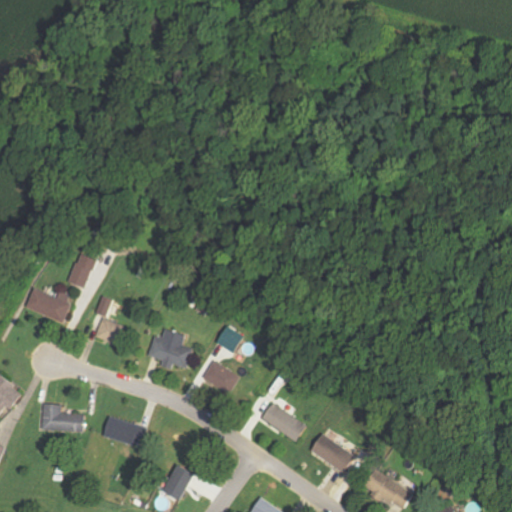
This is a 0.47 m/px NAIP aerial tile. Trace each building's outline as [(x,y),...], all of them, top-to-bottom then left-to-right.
[(105,284),(112,265),(95,259),(92,266),(82,262),(74,283),(92,290),(96,281),(105,284)] [(71,324),(81,297),(68,292),(65,299),(42,290),(34,309),(71,324)] [(247,338),(230,326),(219,343),(235,354),(247,338)] [(184,346),(187,336),(167,331),(164,339),(157,337),(151,357),(166,361),(164,366),(188,372),(194,349),(184,346)] [(216,398),(229,404),(243,376),(213,362),(203,383),(220,391),(216,398)] [(0,414),(6,407),(9,410),(22,395),(0,375),(0,414)] [(308,426),(273,403),(263,419),(298,442),(308,426)] [(64,406),(45,405),(44,431),(85,433),(85,415),(63,414),(64,406)] [(139,425),(109,417),(104,438),(134,445),(139,425)] [(181,502),(192,474),(175,467),(166,487),(174,490),(171,498),(181,502)] [(364,492),(398,507),(407,486),(374,471),(364,492)] [(285,511),(264,497),(253,511),(285,511)]
